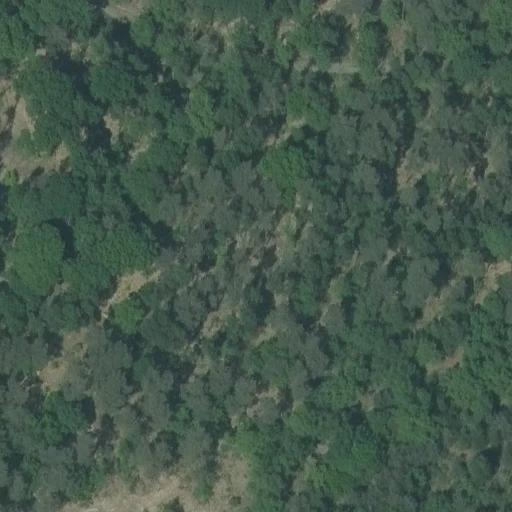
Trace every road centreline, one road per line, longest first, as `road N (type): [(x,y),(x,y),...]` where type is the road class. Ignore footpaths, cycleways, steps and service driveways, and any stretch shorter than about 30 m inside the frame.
road 1 (track): [(307,68),(0,328)]
road 2 (track): [(511,378),(444,381),(375,402),(344,428),(294,511)]
road 3 (track): [(307,68),(249,60),(81,0)]
road 4 (track): [(511,74),(307,68)]
